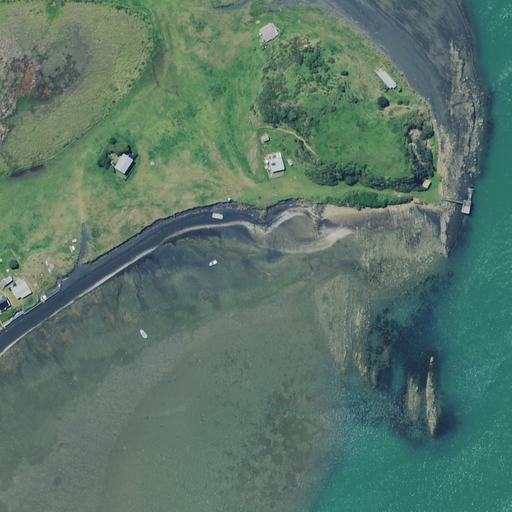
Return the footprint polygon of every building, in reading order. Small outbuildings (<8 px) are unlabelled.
[(280,34),(273,23),(260,31),(267,42),(280,34)] [(384,69),(379,74),(394,90),(399,85),(384,69)] [(285,169),(281,153),(268,156),(272,172),(285,169)] [(133,160),(123,154),(115,168),(124,174),(133,160)] [(432,181),(427,179),(423,186),(428,188),(432,181)] [(13,280),(10,277),(2,283),(4,286),(13,280)] [(32,292),(23,278),(16,282),(18,286),(11,289),(18,301),(32,292)] [(0,293),(0,310),(10,305),(5,295),(3,292),(0,293)]
